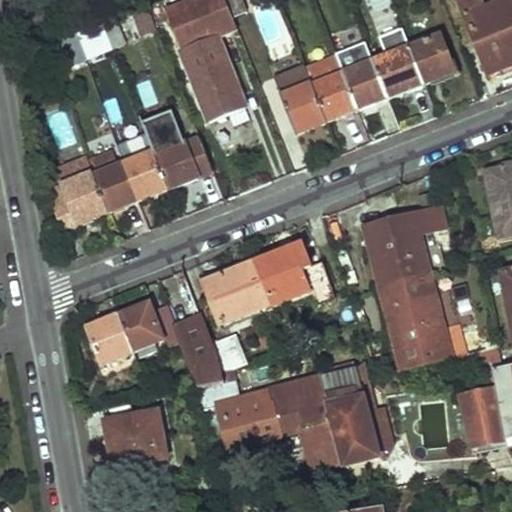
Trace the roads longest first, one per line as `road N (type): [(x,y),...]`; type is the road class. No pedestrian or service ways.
road 1 (residential): [(38,300),(511,115)]
road 2 (unclassified): [(38,300),(75,511)]
road 3 (unclassified): [(0,95),(38,300)]
